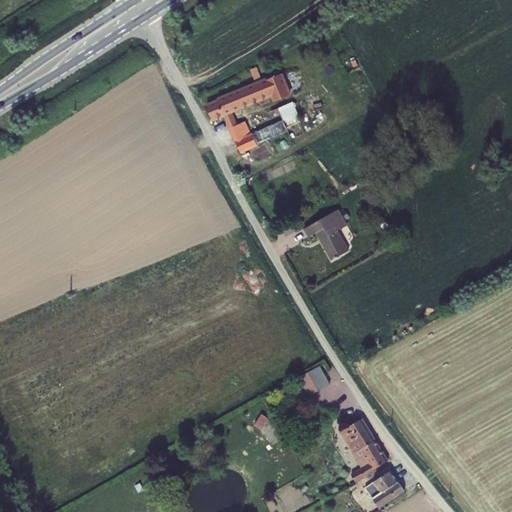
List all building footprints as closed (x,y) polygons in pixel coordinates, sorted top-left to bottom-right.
[(206,106),(212,120),(224,115),(227,122),(234,119),(233,118),(236,117),(232,108),(271,90),(275,99),(289,93),(281,73),(218,100),(218,101),(206,106)] [(230,128),(241,153),(289,130),(288,128),(301,121),(291,102),(269,112),(272,117),(279,114),(281,119),(248,135),(242,123),(236,126),(230,128)] [(227,122),(230,128),(236,126),(234,119),(227,122)] [(317,233),(332,260),(349,251),(338,231),(348,225),(339,209),(305,229),(309,237),(317,233)] [(281,228),(286,237),(296,231),(291,222),(281,228)] [(320,367),(309,373),(319,391),(330,385),(320,367)] [(319,391),(309,373),(299,378),(309,396),(319,391)] [(264,429),(271,417),(264,413),(257,425),(264,429)] [(388,461),(362,418),(341,430),(355,453),(361,449),(363,452),(356,457),(360,464),(361,463),(363,467),(351,474),(356,482),(366,477),(374,469),(388,461)] [(269,432),(284,432),(284,421),(269,421),(269,432)] [(405,491),(388,467),(378,473),(380,478),(365,488),(373,498),(370,501),(374,506),(377,503),(380,507),(405,491)]
